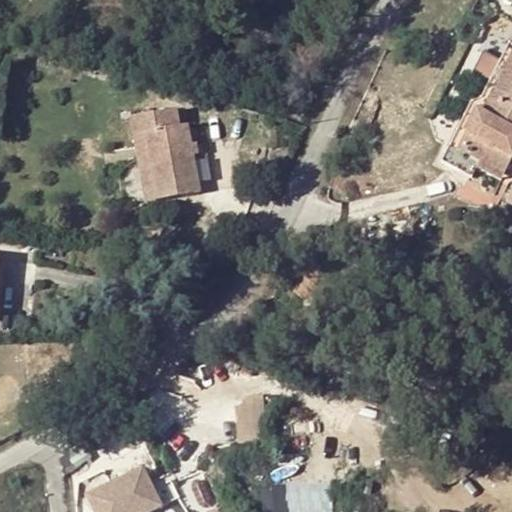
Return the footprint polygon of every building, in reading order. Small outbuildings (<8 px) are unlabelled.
[(482,98),(491,103),(511,60),(511,46),(509,45),(482,98)] [(511,113),(511,60),(491,103),(511,113)] [(452,148),(460,152),(478,115),(483,117),(491,103),(482,98),(475,112),(470,110),(452,148)] [(478,115),(460,152),(505,174),(511,158),(511,113),(491,103),(483,117),(478,115)] [(181,128),(179,111),(142,117),(159,202),(203,194),(196,157),(193,146),(190,126),(181,128)] [(148,204),(159,202),(142,117),(131,119),(148,204)] [(511,206),(511,184),(508,183),(500,202),(511,206)] [(233,399),(236,440),(261,439),(259,397),(233,399)] [(146,471),(132,477),(143,498),(156,491),(146,471)] [(157,511),(164,508),(156,491),(143,498),(132,477),(87,501),(92,511),(157,511)] [(333,511),(332,482),(256,486),(257,511),(333,511)]
